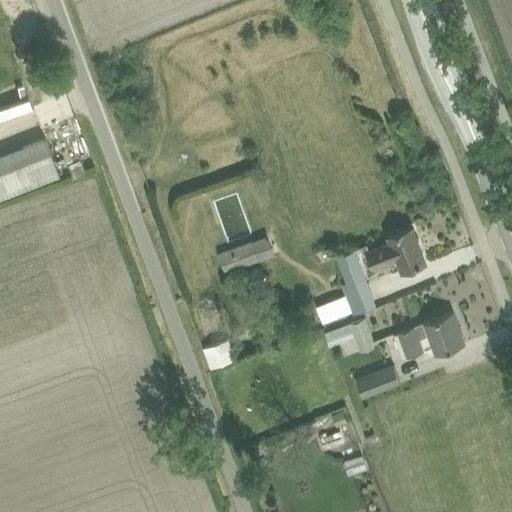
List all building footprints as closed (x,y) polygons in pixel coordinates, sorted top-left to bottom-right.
[(0,15),(0,123),(35,112),(15,51),(12,52),(0,15)] [(0,195),(59,174),(45,136),(0,152),(0,195)] [(218,168),(241,162),(234,140),(212,146),(218,168)] [(368,242),(339,253),(348,276),(350,281),(366,275),(379,270),(376,265),(397,257),(402,269),(407,267),(426,260),(413,226),(394,234),(389,236),(391,241),(371,249),(368,242)] [(253,239),(218,251),(225,271),(260,258),(254,241),(253,239)] [(209,363),(235,355),(214,289),(189,297),(209,363)] [(348,292),(318,304),(325,321),(355,311),(348,292)] [(399,330),(407,354),(425,348),(420,336),(430,332),(437,351),(465,341),(453,309),(399,330)] [(330,344),(354,334),(360,349),(376,342),(365,314),(324,330),(330,344)] [(356,378),(363,395),(400,381),(394,364),(356,378)]
